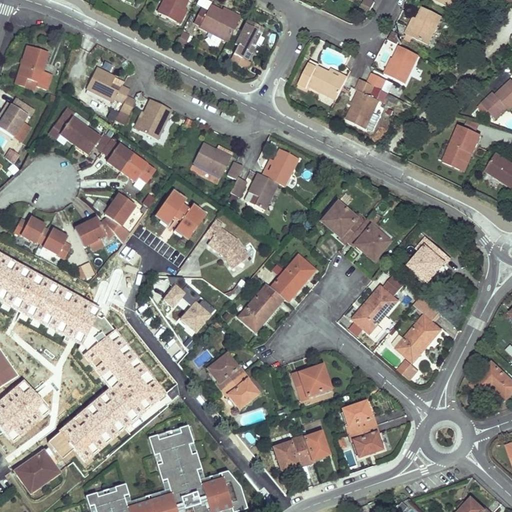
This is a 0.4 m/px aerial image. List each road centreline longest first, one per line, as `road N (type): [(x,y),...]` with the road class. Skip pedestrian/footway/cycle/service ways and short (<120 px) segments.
road 1 (tertiary): [(260,110),(461,209),(511,250)]
road 2 (residential): [(133,309),(288,511)]
road 3 (tertiary): [(31,0),(260,110)]
road 4 (residential): [(441,415),(447,380),(511,257)]
road 5 (residential): [(429,422),(320,317)]
road 6 (residential): [(296,511),(396,476),(430,452)]
